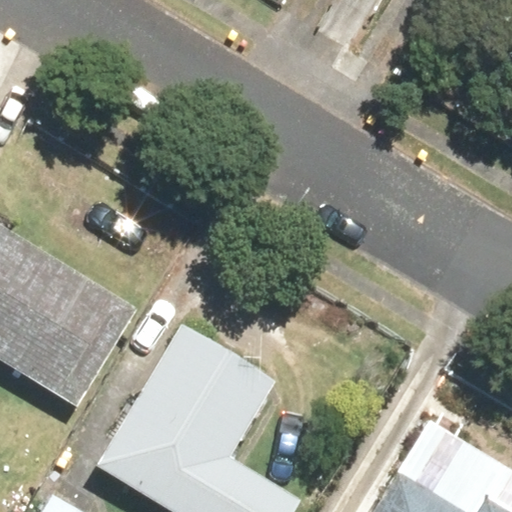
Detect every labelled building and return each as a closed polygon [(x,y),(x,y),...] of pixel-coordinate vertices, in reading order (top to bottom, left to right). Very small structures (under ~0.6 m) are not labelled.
[(511,0),(509,0),(494,32),(511,40),(511,0)] [(124,314),(0,239),(0,375),(63,414),(124,314)] [(263,387),(166,332),(83,478),(143,511),(286,511),(291,504),(220,463),(263,387)] [(441,511),(388,480),(368,511),(492,511),(474,501),(467,511),(441,511)] [(79,511),(58,499),(50,511),(79,511)]
